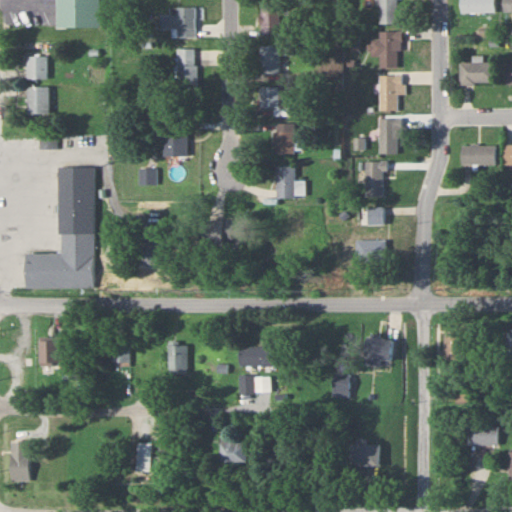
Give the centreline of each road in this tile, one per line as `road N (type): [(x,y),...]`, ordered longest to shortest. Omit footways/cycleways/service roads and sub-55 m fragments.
road 1 (residential): [(439,0),(440,151),(422,253),(422,511)]
road 2 (residential): [(0,306),(511,300)]
road 3 (residential): [(231,0),(231,167)]
